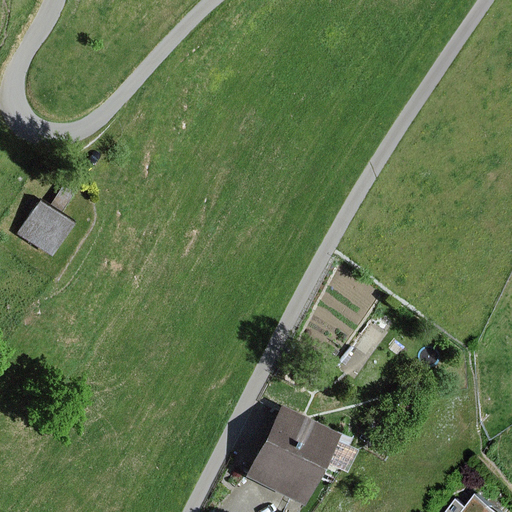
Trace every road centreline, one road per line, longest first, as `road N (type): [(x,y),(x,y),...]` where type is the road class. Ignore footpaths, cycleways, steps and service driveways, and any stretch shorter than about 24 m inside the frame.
road 1 (residential): [(487,0),(369,185),(197,511)]
road 2 (residential): [(55,0),(19,68),(13,107),(24,125),(50,136),(85,129),(214,0)]
